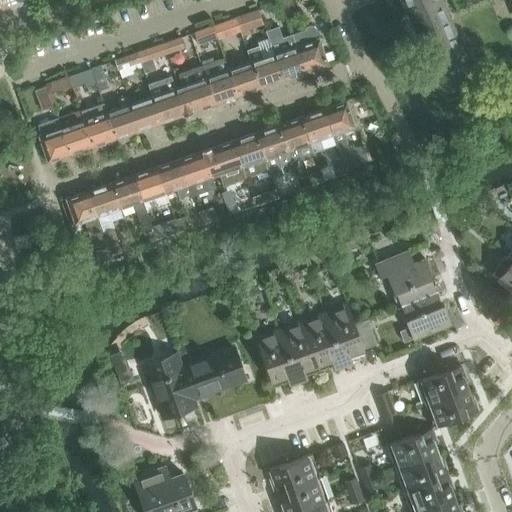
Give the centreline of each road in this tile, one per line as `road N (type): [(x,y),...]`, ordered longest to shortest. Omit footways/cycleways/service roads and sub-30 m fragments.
road 1 (residential): [(53,187),(217,133),(241,110),(363,67)]
road 2 (residential): [(480,334),(216,435)]
road 3 (residential): [(43,511),(0,365)]
road 4 (residential): [(427,175),(379,82),(363,67)]
